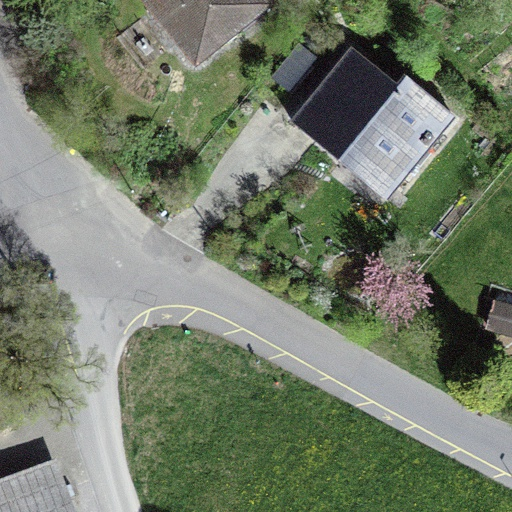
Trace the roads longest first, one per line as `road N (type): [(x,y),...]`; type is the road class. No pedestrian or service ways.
road 1 (residential): [(70,237),(207,287),(511,451)]
road 2 (track): [(70,237),(106,446),(128,511)]
road 3 (unclassified): [(0,108),(70,237)]
